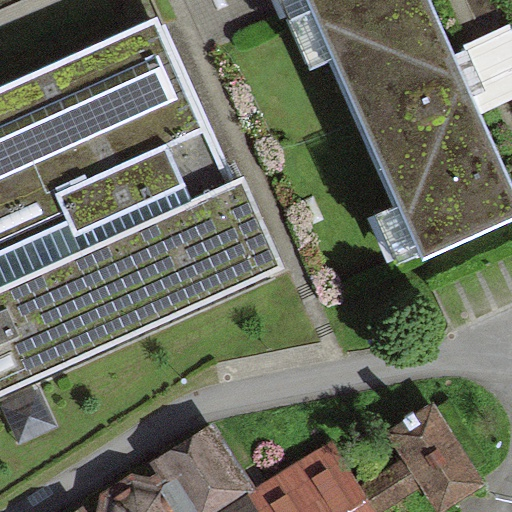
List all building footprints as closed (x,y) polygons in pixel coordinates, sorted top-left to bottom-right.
[(344,0),(304,0),(311,15),(344,0)] [(511,221),(511,195),(424,0),(344,0),(311,15),(422,261),(511,221)] [(0,397),(267,275),(150,22),(0,90),(0,397)] [(476,484),(430,408),(385,435),(431,511),(476,484)] [(378,511),(333,441),(250,493),(216,440),(101,511),(378,511)]
